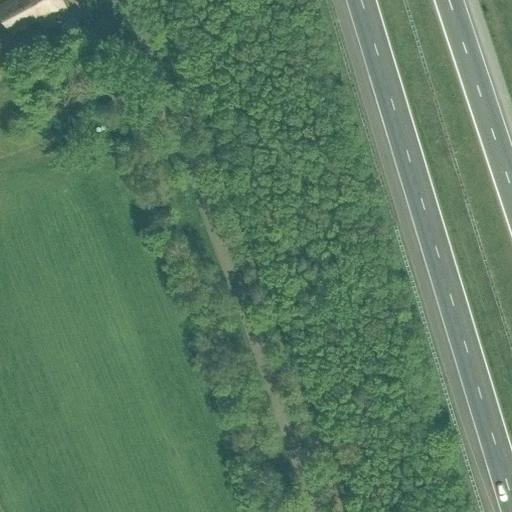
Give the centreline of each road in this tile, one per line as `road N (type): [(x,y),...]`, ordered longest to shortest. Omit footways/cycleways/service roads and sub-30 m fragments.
road 1 (unclassified): [(316,511),(127,0)]
road 2 (motorway): [(357,0),(511,506)]
road 3 (motorway): [(511,190),(449,0)]
